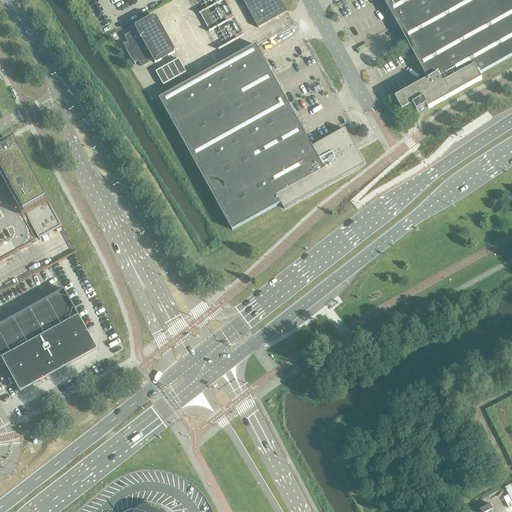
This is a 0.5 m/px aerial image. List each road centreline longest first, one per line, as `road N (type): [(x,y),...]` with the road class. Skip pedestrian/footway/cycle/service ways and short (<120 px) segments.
road 1 (secondary): [(511,120),(212,342)]
road 2 (secondary): [(224,367),(511,151)]
road 3 (unclassified): [(212,342),(68,87)]
road 4 (motorway): [(37,511),(202,383)]
road 5 (motorway): [(165,379),(0,507)]
road 6 (unclassified): [(54,96),(130,251)]
road 7 (tertiary): [(300,511),(224,367)]
road 8 (tertiary): [(202,383),(278,511)]
road 9 (unclassified): [(130,251),(133,281),(164,348),(165,379)]
road 10 (unclassified): [(310,0),(370,109)]
road 11 (unclassified): [(130,251),(190,359)]
